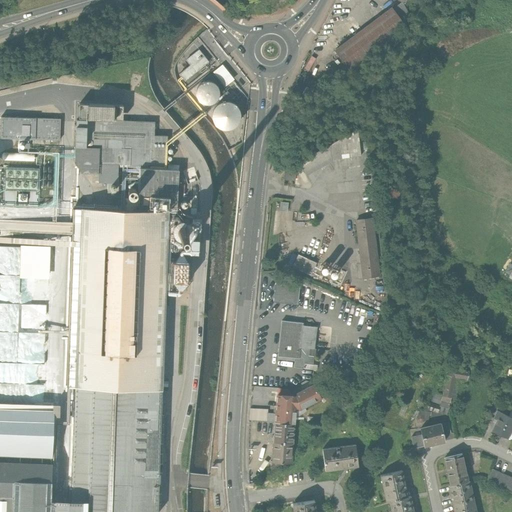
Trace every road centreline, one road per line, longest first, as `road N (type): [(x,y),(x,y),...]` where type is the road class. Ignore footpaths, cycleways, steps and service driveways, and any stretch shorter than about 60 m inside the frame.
road 1 (primary): [(235,502),(233,419),(266,73)]
road 2 (residential): [(435,511),(427,466),(437,449),(474,443),(511,460)]
road 3 (residential): [(235,502),(319,487),(333,492),(340,511)]
